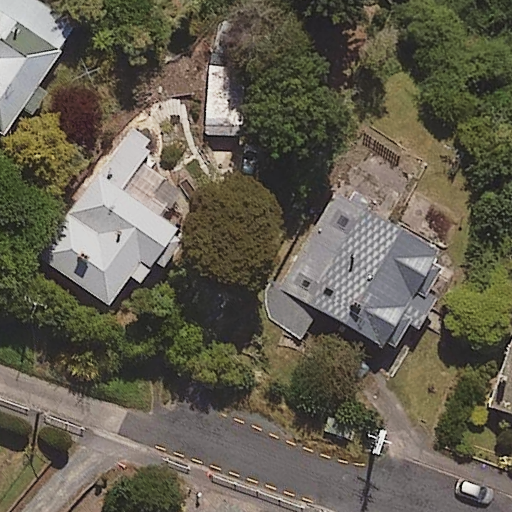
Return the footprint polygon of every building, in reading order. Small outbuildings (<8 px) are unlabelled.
[(0,0),(0,128),(69,17),(41,0),(0,0)] [(242,67),(206,65),(202,132),(239,133),(242,67)] [(111,306),(191,192),(140,156),(149,144),(125,126),(36,253),(111,306)] [(454,253),(335,186),(279,285),(398,352),(454,253)] [(511,328),(486,399),(511,408),(511,328)]
